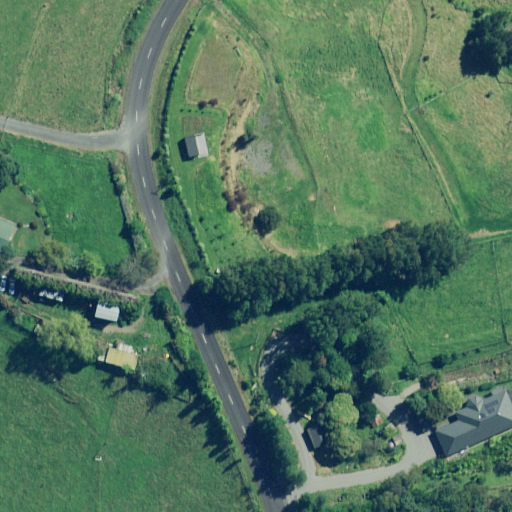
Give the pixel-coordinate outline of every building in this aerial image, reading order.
[(18,226),(0,218),(0,249),(7,252),(18,226)] [(28,273),(25,288),(37,290),(37,292),(66,299),(70,283),(28,273)] [(125,303),(103,298),(100,314),(122,319),(125,303)] [(37,320),(18,310),(13,320),(31,330),(37,320)] [(138,368),(142,354),(135,352),(136,346),(122,342),(121,348),(113,346),(109,360),(138,368)] [(511,404),(511,402),(506,389),(486,399),(485,396),(468,403),(470,406),(459,411),(463,420),(438,432),(448,455),(511,424),(511,416),(508,407),(511,404)] [(331,395),(318,402),(324,413),(337,406),(331,395)] [(379,411),(369,417),(375,425),(384,419),(379,411)] [(327,422),(307,429),(314,448),(334,441),(327,422)]
